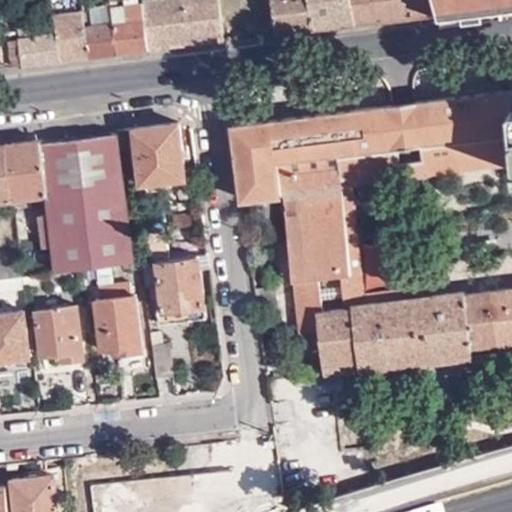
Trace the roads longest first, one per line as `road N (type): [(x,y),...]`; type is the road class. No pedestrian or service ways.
road 1 (residential): [(0,445),(253,419),(221,72)]
road 2 (primary): [(221,72),(511,33)]
road 3 (primary): [(0,97),(221,72)]
